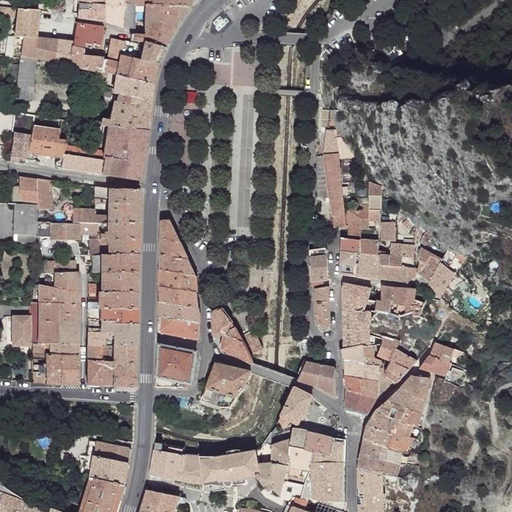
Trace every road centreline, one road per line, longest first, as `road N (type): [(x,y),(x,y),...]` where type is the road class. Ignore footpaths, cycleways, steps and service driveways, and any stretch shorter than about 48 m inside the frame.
road 1 (unclassified): [(342,410),(342,369),(303,313),(315,40)]
road 2 (unknown): [(232,39),(192,258)]
road 3 (primary): [(154,187),(145,399)]
road 4 (unclassified): [(351,20),(388,53),(406,54),(439,45),(502,0)]
road 5 (unclassified): [(207,353),(203,282),(154,187)]
road 6 (unclassified): [(154,187),(0,163)]
road 7 (primary): [(182,40),(154,187)]
road 8 (unclassified): [(207,353),(294,383),(342,410)]
road 9 (tertiary): [(145,399),(0,392)]
road 10 (unclassified): [(315,40),(182,40)]
road 11 (unknown): [(182,40),(54,18)]
